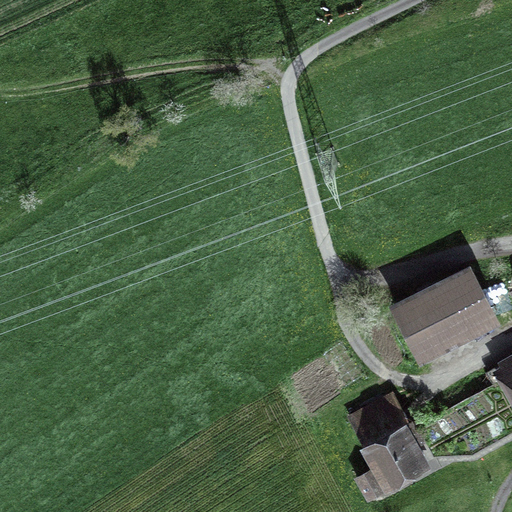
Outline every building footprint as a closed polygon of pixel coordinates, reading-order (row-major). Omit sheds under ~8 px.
[(396,305),(416,345),(490,308),(470,268),(396,305)] [(511,357),(503,363),(509,375),(491,385),(501,403),(511,397),(511,357)] [(350,415),(368,449),(411,425),(392,392),(350,415)] [(430,460),(411,425),(368,449),(387,483),(430,460)] [(368,496),(382,488),(372,470),(358,477),(368,496)]
